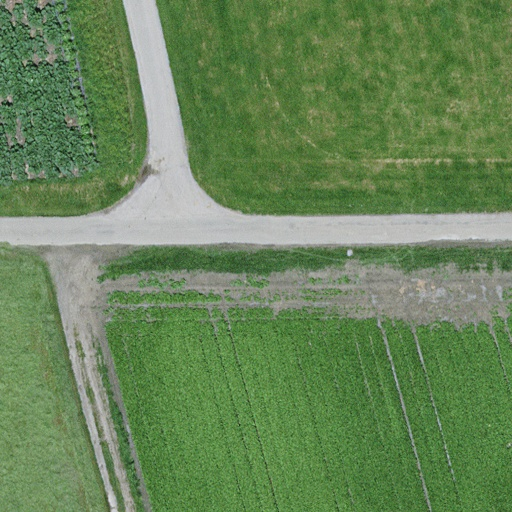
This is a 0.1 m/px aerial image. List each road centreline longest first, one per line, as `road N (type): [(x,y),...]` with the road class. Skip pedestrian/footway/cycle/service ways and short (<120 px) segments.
road 1 (unclassified): [(511,229),(0,230)]
road 2 (track): [(136,0),(179,230)]
